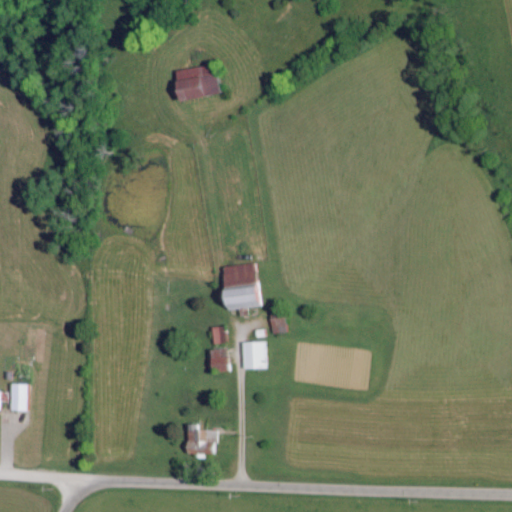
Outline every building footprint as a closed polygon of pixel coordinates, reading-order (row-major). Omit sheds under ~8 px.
[(224,96),(219,66),(181,72),(186,102),(224,96)] [(224,269),(230,310),(265,305),(260,264),(224,269)] [(273,315),(272,335),(287,335),(287,315),(273,315)] [(267,344),(245,344),(246,371),(268,370),(267,344)] [(229,372),(228,351),(215,352),(216,373),(229,372)] [(14,412),(31,413),(32,386),(15,385),(14,412)] [(217,457),(218,432),(191,431),(190,456),(217,457)]
